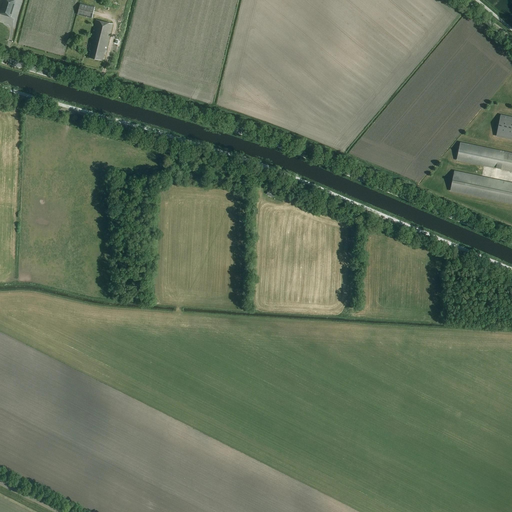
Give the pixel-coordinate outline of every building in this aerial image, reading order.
[(0,14),(10,18),(16,1),(12,0),(1,0),(0,6),(0,14)] [(92,19),(95,8),(81,4),(78,15),(92,19)] [(106,51),(113,24),(96,20),(90,44),(91,44),(89,50),(91,51),(89,57),(102,61),(104,53),(105,53),(105,51),(106,51)] [(511,117),(500,115),(495,136),(511,139),(511,117)] [(511,171),(511,153),(460,143),(457,160),(511,171)] [(511,203),(511,183),(454,171),(450,190),(511,203)]
